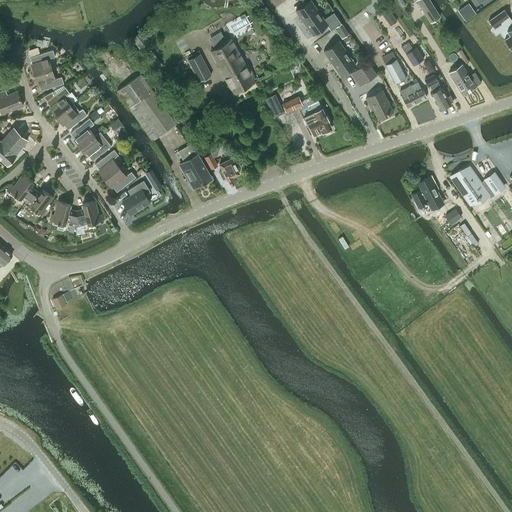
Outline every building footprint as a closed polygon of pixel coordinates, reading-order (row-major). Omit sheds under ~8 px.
[(310,0),(305,4),(295,11),(312,35),(327,25),(331,31),(341,24),(333,13),(324,19),(311,0),(310,0)] [(417,0),(430,21),(440,15),(430,0),(417,0)] [(471,7),(461,14),(466,21),(475,14),(476,13),(471,7)] [(380,13),(390,26),(397,21),(387,8),(380,13)] [(504,10),(489,20),(493,26),(499,22),(503,28),(500,31),(505,38),(504,38),(511,49),(511,21),(508,16),(509,16),(504,10)] [(342,23),(335,28),(339,34),(346,29),(342,23)] [(254,81),(231,39),(210,51),(233,92),(254,81)] [(356,65),(339,40),(323,51),(340,76),(356,65)] [(413,48),(408,41),(401,46),(413,65),(423,59),(416,46),(413,48)] [(35,74),(52,69),(49,59),(55,57),(53,50),(30,57),(32,63),(31,64),(35,74)] [(396,58),(396,59),(392,51),(381,57),(385,64),(394,82),(406,76),(396,58)] [(199,55),(189,59),(192,67),(199,81),(211,75),(201,54),(199,55)] [(376,74),(368,61),(351,73),(359,86),(376,74)] [(480,81),(474,71),(468,74),(462,63),(449,71),(462,94),(475,86),(475,85),(480,81)] [(55,79),(52,69),(35,74),(38,85),(39,85),(41,91),(64,83),(62,77),(55,79)] [(151,140),(175,123),(140,73),(117,90),(128,106),(151,140)] [(440,109),(449,103),(454,100),(451,95),(446,97),(440,87),(441,87),(434,75),(426,80),(430,86),(433,91),(431,92),(440,109)] [(408,106),(426,97),(421,88),(420,88),(417,82),(400,91),(408,106)] [(53,91),(43,96),(47,101),(47,102),(51,107),(50,108),(57,116),(73,103),(67,95),(70,93),(65,87),(56,94),(53,91)] [(0,108),(2,114),(24,105),(18,91),(8,95),(6,89),(0,91),(0,108)] [(387,114),(393,111),(382,90),(366,98),(372,110),(374,109),(378,117),(386,113),(387,114)] [(275,94),(264,99),(274,117),(284,112),(275,94)] [(302,104),(298,96),(282,103),(286,112),(302,104)] [(318,101),(300,109),(303,116),(307,123),(305,124),(310,133),(311,132),(312,135),(322,130),(323,130),(325,131),(329,129),(331,127),(321,107),(318,101)] [(73,103),(57,116),(63,125),(64,124),(69,130),(87,115),(83,109),(80,111),(73,103)] [(90,118),(71,133),(75,138),(74,139),(81,147),(95,136),(89,128),(94,124),(90,118)] [(23,145),(28,139),(14,127),(2,141),(1,140),(0,141),(0,158),(8,165),(13,160),(14,161),(24,150),(23,148),(24,146),(23,145)] [(95,136),(81,147),(88,156),(89,155),(93,161),(112,146),(107,140),(101,132),(95,136)] [(203,181),(210,177),(190,143),(178,151),(184,161),(180,163),(185,172),(186,171),(195,187),(202,183),(203,184),(204,183),(203,181)] [(105,178),(120,167),(113,159),(118,155),(114,149),(95,164),(99,169),(98,170),(105,178)] [(212,153),(205,156),(211,168),(217,165),(212,153)] [(240,169),(240,167),(238,163),(235,162),(234,163),(231,158),(219,164),(222,169),(219,170),(223,177),(225,176),(227,180),(232,178),(231,177),(239,173),(237,170),(240,169)] [(460,169),(450,176),(470,204),(479,197),(481,200),(489,194),(490,196),(494,193),(504,186),(494,172),(484,179),(480,182),(469,166),(462,171),(460,169)] [(126,175),(120,167),(105,178),(112,187),(113,186),(117,192),(136,177),(132,171),(126,175)] [(26,201),(36,189),(31,186),(34,182),(23,174),(15,186),(13,184),(7,191),(15,197),(16,195),(21,198),(22,198),(26,201)] [(154,174),(149,177),(152,183),(157,179),(154,174)] [(432,208),(443,203),(436,189),(438,188),(431,175),(429,176),(429,177),(418,183),(421,189),(412,194),(418,206),(428,201),(432,208)] [(122,201),(130,213),(149,202),(145,195),(150,191),(143,181),(130,189),(133,194),(122,201)] [(40,193),(36,189),(26,201),(31,205),(36,209),(34,211),(42,217),(47,210),(45,208),(54,197),(43,189),(40,193)] [(511,192),(510,189),(503,194),(507,199),(511,196),(511,192)] [(52,214),(50,222),(59,224),(58,228),(64,230),(65,224),(66,223),(77,226),(77,210),(70,208),(71,204),(58,200),(55,214),(52,214)] [(77,210),(77,226),(88,223),(88,224),(94,222),(95,225),(104,222),(102,214),(99,214),(96,200),(83,204),(84,208),(77,210)] [(461,217),(455,208),(445,215),(451,223),(461,217)] [(0,243),(0,266),(3,264),(3,265),(12,254),(0,243)] [(61,295),(52,299),(56,309),(65,305),(61,295)]
